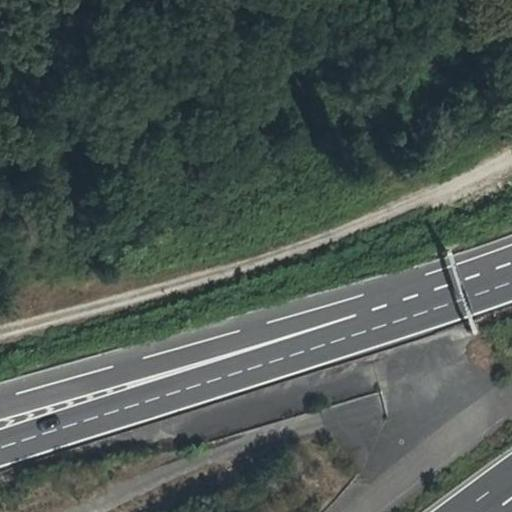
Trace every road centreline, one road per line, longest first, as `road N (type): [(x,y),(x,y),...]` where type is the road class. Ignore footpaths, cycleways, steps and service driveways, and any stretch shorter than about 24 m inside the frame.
road 1 (track): [(511,158),(297,244),(0,343)]
road 2 (motorway): [(511,279),(0,451)]
road 3 (motorway): [(511,253),(0,405)]
